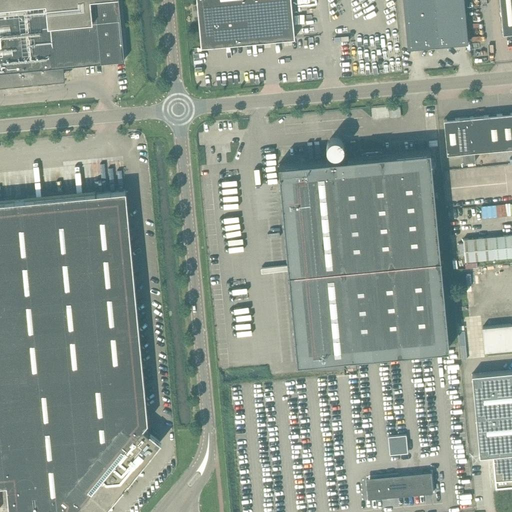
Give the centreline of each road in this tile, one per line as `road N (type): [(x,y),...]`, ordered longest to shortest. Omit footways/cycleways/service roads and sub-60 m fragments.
road 1 (unknown): [(115,511),(164,447),(152,416),(129,157),(105,146),(96,89),(0,93)]
road 2 (unclassified): [(207,455),(178,110)]
road 3 (unclassified): [(178,110),(511,78)]
road 4 (unknown): [(489,511),(472,380),(480,366),(511,361)]
road 5 (unclassified): [(0,127),(178,110)]
road 6 (unknown): [(359,511),(361,472),(430,462),(442,467),(446,511)]
